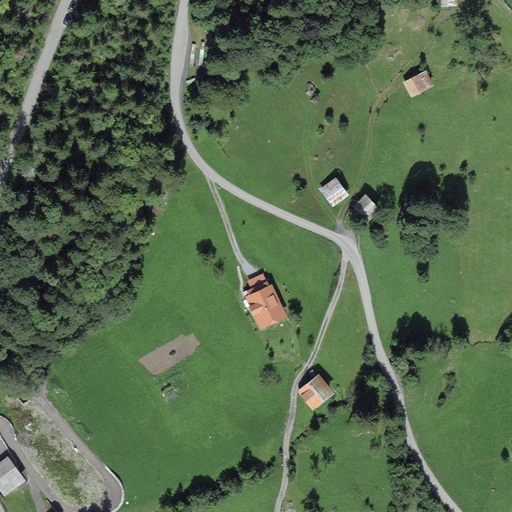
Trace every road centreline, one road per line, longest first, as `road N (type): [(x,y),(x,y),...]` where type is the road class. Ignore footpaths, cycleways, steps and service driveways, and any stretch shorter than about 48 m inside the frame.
road 1 (unclassified): [(457,511),(412,441),(347,247),(231,195),(180,142),(173,68),(183,0)]
road 2 (track): [(277,511),(293,395),(331,312),(347,247)]
road 3 (unclassified): [(65,0),(0,172)]
road 4 (track): [(391,88),(377,107),(367,165),(342,213),(347,247)]
